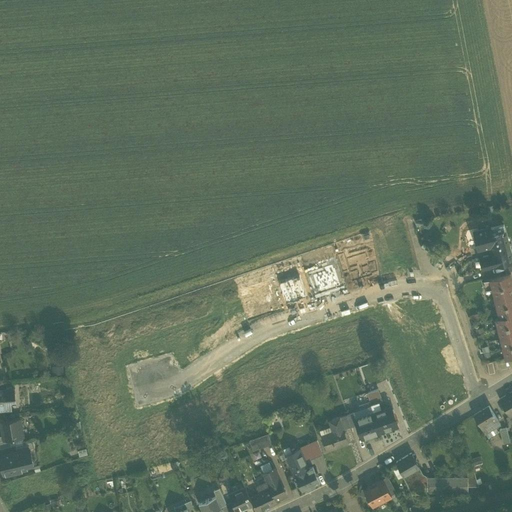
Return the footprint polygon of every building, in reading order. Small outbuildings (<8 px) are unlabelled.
[(473,231),(477,247),(481,249),(482,249),(482,248),(490,247),(492,254),(484,255),(483,255),(483,256),(481,260),(483,268),(495,265),(503,263),(511,260),(511,258),(505,231),(503,224),(475,231),(473,231)] [(434,253),(444,259),(447,254),(436,248),(434,253)] [(511,260),(503,263),(505,271),(511,269),(511,260)] [(333,268),(332,264),(324,267),(325,270),(312,274),(318,292),(340,284),(335,267),(333,268)] [(301,278),(304,286),(310,285),(304,267),(298,269),(301,278)] [(486,290),(492,288),(491,287),(511,282),(511,279),(511,273),(483,280),(486,290)] [(304,286),(301,278),(280,285),(285,302),(307,295),(304,286)] [(492,288),(494,298),(511,293),(511,282),(491,287),(492,288)] [(511,293),(494,298),(496,307),(511,303),(511,293)] [(396,310),(405,338),(428,330),(425,321),(426,321),(422,311),(421,311),(418,303),(396,310)] [(511,303),(496,307),(499,317),(511,313),(511,303)] [(495,318),(497,328),(511,324),(511,313),(499,317),(495,318)] [(511,324),(497,328),(500,338),(511,334),(511,324)] [(431,339),(428,330),(405,338),(415,366),(437,358),(434,349),(435,349),(432,339),(431,339)] [(511,334),(500,338),(502,347),(511,344),(511,334)] [(511,355),(511,344),(502,347),(505,357),(511,355)] [(386,364),(388,375),(399,373),(396,362),(386,364)] [(421,387),(409,394),(421,414),(455,394),(442,374),(430,381),(429,380),(420,385),(421,387)] [(393,389),(397,400),(405,396),(401,386),(393,389)] [(0,408),(10,408),(9,398),(14,398),(13,388),(0,388),(0,408)] [(367,392),(371,404),(378,401),(382,400),(379,390),(378,388),(367,392)] [(511,415),(511,391),(499,399),(510,416),(511,415)] [(381,410),(378,401),(371,404),(374,412),(381,410)] [(374,412),(371,404),(352,410),(353,412),(355,418),(374,412)] [(474,415),(485,433),(500,424),(489,405),(474,415)] [(381,410),(374,412),(380,431),(398,425),(391,406),(381,410)] [(353,412),(347,414),(351,426),(356,424),(357,423),(355,418),(353,412)] [(364,437),(380,431),(374,412),(355,418),(357,423),(356,424),(361,437),(364,437)] [(343,428),(351,426),(347,414),(339,416),(343,428)] [(322,435),(327,449),(348,442),(343,428),(339,416),(329,420),(331,425),(333,431),(322,435)] [(3,435),(4,439),(10,438),(23,436),(20,418),(1,421),(3,435)] [(333,431),(331,425),(320,429),(322,435),(333,431)] [(500,429),(503,443),(510,442),(509,438),(506,427),(500,429)] [(256,444),(259,451),(274,445),(269,434),(249,440),(251,445),(256,444)] [(0,435),(0,448),(11,445),(10,438),(4,439),(3,435),(0,435)] [(305,445),(306,448),(311,458),(322,453),(317,439),(305,445)] [(16,445),(17,451),(30,448),(34,447),(33,440),(16,445)] [(34,466),(30,448),(17,451),(0,454),(0,459),(3,474),(21,469),(34,466)] [(308,468),(305,461),(301,451),(299,448),(285,454),(286,454),(285,455),(286,456),(286,455),(295,474),(308,468)] [(306,448),(301,451),(305,461),(311,458),(306,448)] [(396,462),(404,477),(419,468),(411,453),(396,462)] [(260,465),(264,472),(272,468),(269,461),(260,465)] [(308,468),(295,474),(302,491),(320,482),(313,466),(308,468)] [(265,478),(267,481),(276,499),(281,497),(280,493),(285,491),(274,467),(272,468),(264,472),(266,477),(265,478)] [(422,474),(419,468),(404,477),(413,493),(427,493),(427,477),(424,477),(422,474)] [(468,486),(478,486),(473,471),(467,471),(467,477),(468,477),(468,486)] [(382,478),(391,494),(396,492),(388,476),(382,478)] [(427,493),(468,493),(468,486),(468,477),(467,477),(427,477),(427,493)] [(366,493),(373,507),(392,497),(391,494),(382,478),(368,486),(366,493)] [(277,502),(276,499),(267,481),(256,486),(259,494),(250,498),(253,504),(257,511),(277,502)] [(237,511),(253,504),(250,498),(245,486),(228,493),(232,501),(237,511)] [(221,506),(227,504),(219,487),(214,490),(216,494),(221,506)] [(223,511),(221,506),(216,494),(198,502),(202,511),(223,511)] [(196,511),(190,499),(185,502),(187,507),(189,511),(196,511)] [(227,504),(230,511),(237,511),(232,501),(227,504)] [(176,511),(187,507),(185,502),(174,507),(176,511)]
